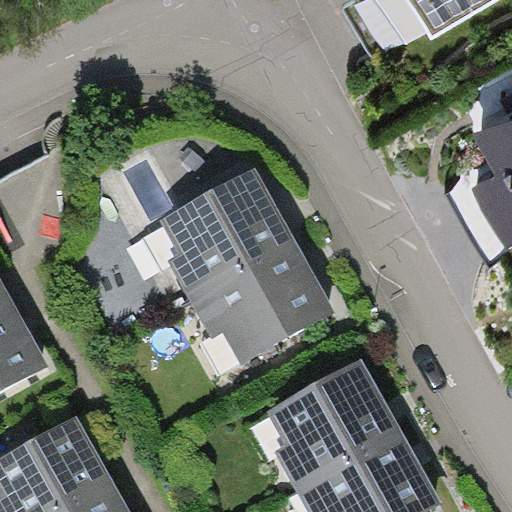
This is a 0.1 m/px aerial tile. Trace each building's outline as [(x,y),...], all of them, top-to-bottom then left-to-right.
[(389,0),(407,33),(431,17),(420,0),(389,0)] [(461,0),(420,0),(431,17),(461,0)] [(507,100),(511,97),(511,84),(501,91),(507,100)] [(511,97),(507,100),(475,117),(498,161),(474,174),(508,236),(511,233),(511,97)] [(447,177),(490,259),(511,247),(508,236),(474,174),(470,165),(447,177)] [(168,264),(190,304),(296,246),(256,173),(163,224),(181,257),(168,264)] [(296,246),(190,304),(213,342),(224,336),(243,369),(336,318),(296,246)] [(0,320),(18,311),(0,279),(0,320)] [(0,398),(50,371),(18,311),(0,320),(0,398)] [(362,364),(269,416),(289,451),(279,456),(299,493),(402,435),(362,364)] [(0,511),(66,511),(114,486),(77,422),(0,463),(0,511)] [(402,435),(299,493),(309,511),(434,511),(442,508),(402,435)] [(128,511),(114,486),(66,511),(128,511)]
